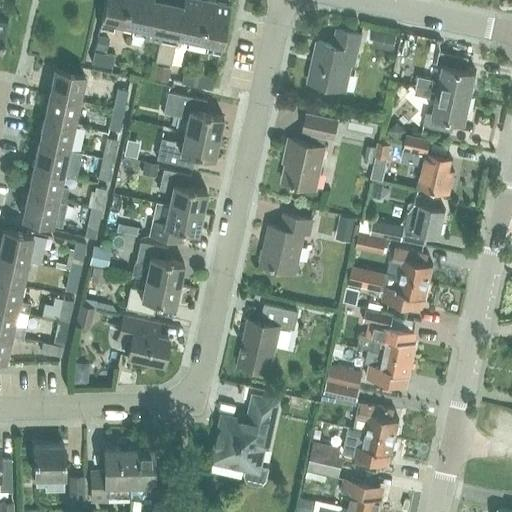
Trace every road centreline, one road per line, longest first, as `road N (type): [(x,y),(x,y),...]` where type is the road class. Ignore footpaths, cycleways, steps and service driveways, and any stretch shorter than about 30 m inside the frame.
road 1 (unclassified): [(280,0),(190,391),(179,406),(0,414)]
road 2 (tertiary): [(438,511),(502,217)]
road 3 (unclassified): [(511,32),(370,0)]
